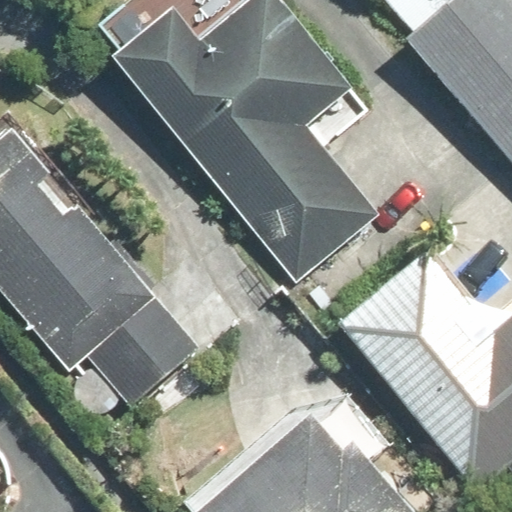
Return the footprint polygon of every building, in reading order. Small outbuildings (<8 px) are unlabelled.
[(168,16),(110,63),(293,283),(374,215),(305,134),(353,95),(272,0),(251,0),(195,47),(168,16)] [(511,15),(498,0),(379,0),(414,39),(405,45),(511,172),(511,15)] [(10,139),(0,148),(0,301),(67,376),(85,360),(129,408),(194,349),(64,206),(56,213),(30,185),(41,175),(10,139)] [(421,262),(335,334),(475,498),(511,466),(511,325),(490,344),(421,262)] [(311,418),(205,511),(403,511),(348,450),(344,454),(311,418)]
